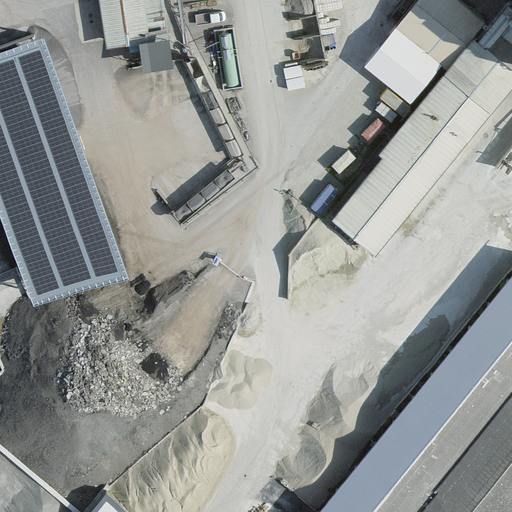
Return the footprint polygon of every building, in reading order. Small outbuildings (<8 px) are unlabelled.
[(106,0),(114,35),(157,26),(151,0),(106,0)] [(488,23),(459,0),(417,0),(395,28),(449,71),(475,39),(488,23)] [(511,3),(511,4),(495,23),(511,36),(511,3)] [(175,28),(146,33),(151,62),(180,56),(175,28)] [(46,34),(0,50),(0,199),(38,307),(131,274),(46,34)] [(511,85),(511,67),(475,39),(449,71),(333,217),(378,253),(511,85)] [(511,511),(511,278),(319,511),(511,511)] [(138,511),(106,484),(83,511),(138,511)]
